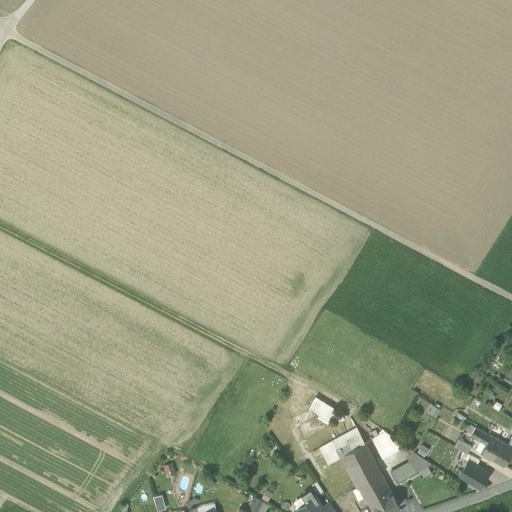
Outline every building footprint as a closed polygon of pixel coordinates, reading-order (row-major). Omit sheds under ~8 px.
[(317,416),(327,422),(335,408),(313,396),(307,407),(318,413),(317,416)] [(433,404),(428,411),(436,416),(441,409),(433,404)] [(333,439),(337,448),(356,438),(359,444),(364,441),(356,426),(333,439)] [(481,440),(486,443),(491,435),(476,426),(471,434),(481,440)] [(372,437),(380,451),(400,441),(382,428),(378,433),(372,437)] [(502,441),(491,435),(486,443),(481,451),(492,458),(502,441)] [(341,454),(359,444),(356,438),(337,448),(341,454)] [(337,448),(333,439),(319,447),(328,464),(342,456),(341,454),(337,448)] [(464,451),(467,453),(471,446),(459,439),(455,446),(464,451)] [(476,448),(481,451),(486,443),(481,440),(476,448)] [(375,460),(364,441),(359,444),(341,454),(342,456),(351,473),(359,469),(371,462),(375,460)] [(511,451),(511,447),(502,441),(492,458),(504,465),(511,451)] [(421,444),(417,451),(424,455),(429,448),(421,444)] [(405,453),(410,462),(421,456),(414,450),(412,449),(405,453)] [(468,461),(476,466),(479,461),(467,453),(464,451),(460,456),(468,461)] [(432,463),(421,456),(410,462),(391,471),(397,482),(420,470),(428,465),(432,463)] [(375,460),(371,462),(377,475),(382,472),(375,460)] [(176,472),(172,461),(163,464),(167,475),(176,472)] [(460,476),(480,487),(488,473),(476,466),(468,461),(460,476)] [(377,475),(371,462),(359,469),(364,478),(366,481),(377,475)] [(431,473),(428,465),(420,470),(424,477),(431,473)] [(351,473),(356,482),(364,478),(359,469),(351,473)] [(366,495),(371,505),(376,502),(393,493),(382,472),(377,475),(366,481),(358,485),(362,492),(364,496),(366,495)] [(364,496),(358,485),(352,489),(358,500),(364,496)] [(302,495),(306,500),(315,494),(310,487),(301,494),(302,495)] [(155,494),(157,509),(166,508),(164,493),(155,494)] [(376,502),(381,511),(386,511),(400,505),(393,493),(376,502)] [(324,511),(326,511),(323,506),(315,494),(306,500),(307,502),(299,507),(298,508),(301,511),(324,511)] [(306,500),(302,495),(294,501),(299,507),(307,502),(306,500)] [(249,507),(257,511),(263,501),(254,496),(249,507)] [(264,511),(268,504),(263,501),(257,511),(259,511),(264,511)] [(335,511),(328,502),(323,506),(326,511),(324,511),(335,511)]
